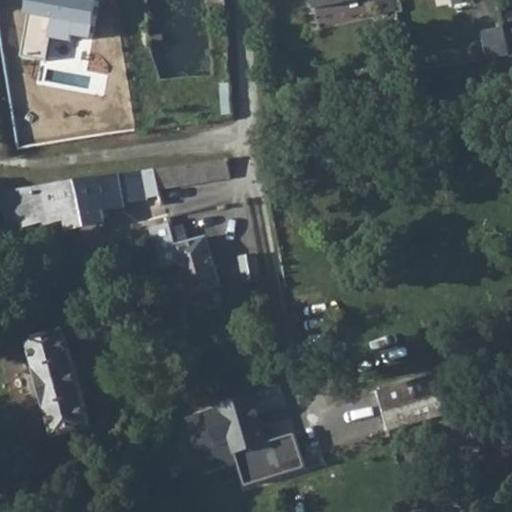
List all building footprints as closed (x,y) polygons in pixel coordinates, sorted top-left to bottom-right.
[(396,1),(396,0),(316,0),(318,8),(355,0),(378,0),(379,5),(396,1)] [(508,45),(504,26),(482,31),(487,50),(508,45)] [(160,42),(160,75),(210,75),(210,42),(160,42)] [(508,45),(487,50),(488,57),(510,52),(508,45)] [(226,160),(152,170),(156,192),(203,184),(230,179),(226,160)] [(152,170),(141,172),(146,200),(158,199),(156,192),(152,170)] [(47,186),(13,191),(23,227),(43,222),(44,225),(66,220),(68,229),(105,221),(102,210),(125,207),(124,205),(146,202),(146,200),(141,172),(47,186)] [(170,229),(172,228),(170,223),(148,229),(155,254),(173,249),(172,247),(174,244),(170,229)] [(183,225),(172,228),(170,229),(174,244),(172,247),(173,249),(185,296),(219,287),(205,238),(188,242),(183,225)] [(63,331),(27,341),(54,438),(90,427),(63,331)] [(233,454),(240,453),(266,446),(265,443),(252,398),(220,407),(222,416),(209,420),(218,450),(231,447),(233,454)] [(266,446),(240,453),(248,480),(273,473),(270,461),(286,457),(285,455),(280,439),(265,443),(266,446)] [(286,457),(270,461),(273,473),(274,475),(290,470),(286,457)]
